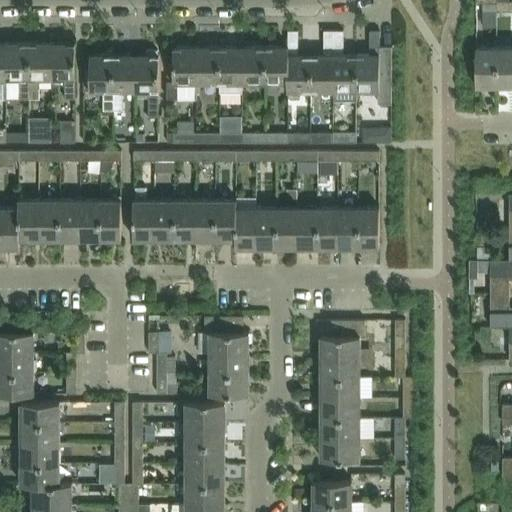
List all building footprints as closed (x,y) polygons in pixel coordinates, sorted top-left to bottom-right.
[(511,10),(511,0),(495,0),(495,2),(495,10),(511,10)] [(298,45),(298,29),(288,29),(288,45),(298,45)] [(333,45),(333,29),(323,29),(323,45),(333,45)] [(356,89),(356,53),(343,53),(343,29),(333,29),(333,45),(333,53),(333,89),(333,101),(356,101),(356,89)] [(379,45),(379,29),(369,29),(369,53),(356,53),(356,89),(377,89),(377,101),(391,101),(391,45),(379,45)] [(29,97),(29,41),(6,41),(6,77),(19,77),(19,97),(29,97)] [(52,77),(52,41),(29,41),(29,97),(39,97),(39,77),(52,77)] [(75,97),(75,41),(52,41),(52,77),(64,77),(64,97),(75,97)] [(196,97),(196,81),(196,45),(173,45),(173,53),(167,53),(167,97),(176,97),(196,97)] [(219,81),(219,45),(196,45),(196,81),(219,81)] [(242,81),(242,45),(219,45),(219,81),(219,93),(242,93),(242,81)] [(265,81),(265,45),(242,45),(242,81),(265,81)] [(287,81),(288,53),(288,45),(265,45),(265,81),(287,81)] [(496,84),(496,45),(475,45),(476,84),(496,84)] [(511,84),(511,45),(496,45),(496,84),(511,84)] [(159,116),(159,53),(147,53),(147,49),(137,49),(137,53),(136,53),(136,89),(148,89),(148,116),(159,116)] [(113,109),(113,53),(89,53),(89,61),(83,61),(83,89),(103,89),(103,109),(113,109)] [(136,89),(136,53),(113,53),(113,109),(123,109),(123,89),(136,89)] [(310,89),(310,53),(288,53),(287,81),(287,89),(310,89)] [(333,89),(333,53),(310,53),(310,89),(333,89)] [(42,100),(54,99),(52,82),(41,82),(42,100)] [(0,107),(0,121),(19,121),(19,107),(0,107)] [(378,142),(387,142),(387,129),(378,129),(378,142)] [(333,142),(333,130),(310,130),(310,131),(310,141),(310,142),(333,142)] [(333,130),(333,142),(355,142),(356,130),(333,130)] [(196,141),(196,131),(173,131),(173,141),(196,141)] [(219,141),(219,131),(196,131),(196,141),(219,141)] [(242,141),(242,131),(219,131),(219,141),(242,141)] [(265,141),(265,131),(242,131),(242,141),(265,141)] [(287,141),(287,131),(265,131),(265,141),(287,141)] [(310,131),(287,131),(287,141),(310,141),(310,131)] [(0,158),(18,159),(18,149),(0,148),(0,158)] [(38,159),(38,149),(18,149),(18,159),(38,159)] [(58,159),(59,149),(38,149),(38,159),(58,159)] [(79,159),(79,149),(59,149),(58,159),(79,159)] [(100,159),(100,149),(79,149),(79,159),(100,159)] [(121,159),(121,149),(100,149),(100,159),(121,159)] [(153,159),(153,149),(133,149),(133,159),(153,159)] [(173,159),(173,149),(153,149),(153,159),(173,159)] [(194,159),(194,149),(173,149),(173,159),(194,159)] [(214,159),(214,149),(194,149),(194,159),(214,159)] [(235,159),(235,149),(214,149),(214,159),(235,159)] [(256,159),(256,149),(235,149),(235,159),(256,159)] [(278,159),(278,149),(256,149),(256,159),(278,159)] [(298,159),(298,149),(278,149),(278,159),(298,159)] [(318,159),(318,149),(298,149),(298,159),(318,159)] [(339,159),(339,149),(318,149),(318,159),(339,159)] [(359,159),(359,149),(339,149),(339,159),(359,159)] [(379,159),(379,149),(359,149),(359,159),(379,159)] [(38,237),(38,225),(38,198),(19,198),(19,206),(19,225),(19,237),(38,237)] [(58,237),(58,225),(58,198),(38,198),(38,225),(38,237),(58,237)] [(79,237),(79,225),(79,198),(58,198),(58,225),(58,237),(79,237)] [(99,237),(99,225),(99,198),(79,198),(79,225),(79,237),(99,237)] [(121,237),(121,225),(121,198),(99,198),(99,225),(99,237),(121,237)] [(153,237),(153,225),(153,198),(133,198),(133,237),(153,237)] [(173,237),(173,225),(173,198),(153,198),(153,225),(153,237),(173,237)] [(194,237),(194,225),(194,198),(173,198),(173,225),(173,237),(194,237)] [(213,237),(214,225),(214,198),(194,198),(194,225),(194,237),(213,237)] [(235,225),(235,206),(235,198),(214,198),(214,225),(213,237),(235,237),(235,225)] [(19,237),(19,225),(19,206),(0,205),(0,244),(19,245),(19,237)] [(255,245),(255,225),(255,206),(235,206),(235,225),(235,237),(235,245),(255,245)] [(276,245),(276,206),(255,206),(255,225),(255,245),(276,245)] [(296,245),(296,206),(276,206),(276,245),(296,245)] [(317,245),(317,206),(296,206),(296,245),(317,245)] [(337,245),(337,225),(337,206),(317,206),(317,245),(337,245)] [(357,245),(357,225),(357,206),(337,206),(337,225),(337,245),(357,245)] [(379,245),(379,225),(379,206),(357,206),(357,225),(357,245),(379,245)] [(511,258),(509,258),(490,258),(490,292),(509,292),(509,278),(511,278),(511,258)] [(511,305),(509,305),(509,292),(490,292),(490,325),(509,325),(511,324),(511,305)] [(249,330),(244,330),(243,314),(204,314),(204,331),(210,331),(210,349),(249,349),(249,330)] [(360,346),(360,335),(365,335),(365,318),(326,318),(326,334),(321,334),(321,355),(371,355),(371,346),(360,346)] [(405,318),(395,318),(395,334),(405,334),(405,318)] [(0,329),(0,350),(34,351),(34,330),(0,329)] [(85,351),(85,339),(85,330),(75,330),(75,350),(77,351),(85,351)] [(159,330),(149,330),(149,351),(157,351),(159,350),(159,330)] [(405,355),(405,334),(395,334),(395,355),(405,355)] [(249,371),(249,349),(210,349),(210,371),(249,371)] [(0,370),(34,371),(34,351),(0,350),(0,370)] [(77,371),(77,351),(75,350),(67,351),(67,371),(77,371)] [(174,354),(167,354),(167,351),(159,350),(157,351),(157,371),(175,371),(174,354)] [(371,363),(371,355),(321,355),(321,375),(360,375),(360,363),(371,363)] [(405,375),(405,355),(395,355),(395,375),(403,375),(405,375)] [(0,391),(34,392),(34,371),(0,370),(0,391)] [(77,392),(77,371),(67,371),(67,392),(77,392)] [(175,371),(157,371),(157,392),(175,392),(175,371)] [(249,392),(249,371),(210,371),(210,392),(249,392)] [(359,395),(360,375),(321,375),(321,395),(359,395)] [(413,375),(405,375),(403,375),(403,394),(413,395),(413,375)] [(413,416),(413,395),(403,394),(403,415),(405,416),(413,416)] [(359,415),(359,395),(321,395),(321,415),(359,415)] [(60,420),(60,400),(21,400),(21,420),(60,420)] [(125,400),(115,400),(115,420),(125,420),(125,400)] [(143,420),(143,400),(132,400),(133,420),(143,420)] [(224,400),(185,400),(185,420),(224,420),(224,400)] [(511,402),(502,402),(502,421),(511,421),(511,402)] [(359,436),(359,415),(321,415),(321,436),(359,436)] [(405,437),(405,416),(403,415),(395,415),(395,437),(405,437)] [(60,441),(60,420),(21,420),(21,441),(60,441)] [(125,441),(125,420),(115,420),(115,441),(125,441)] [(143,441),(143,420),(133,420),(133,441),(143,441)] [(224,440),(224,420),(185,420),(185,440),(224,440)] [(359,457),(359,436),(321,436),(321,457),(359,457)] [(405,457),(405,437),(395,437),(395,457),(405,457)] [(224,462),(224,440),(185,440),(185,462),(224,462)] [(60,461),(60,441),(21,441),(21,461),(60,461)] [(125,461),(125,441),(115,441),(115,461),(125,461)] [(143,462),(143,441),(133,441),(133,462),(143,462)] [(511,474),(511,454),(502,455),(502,475),(511,474)] [(60,482),(60,461),(21,461),(21,482),(33,482),(60,482)] [(125,481),(125,461),(115,461),(115,481),(119,481),(125,481)] [(143,481),(143,462),(133,462),(133,481),(139,481),(143,481)] [(224,482),(224,462),(185,462),(185,482),(224,482)] [(312,479),(312,500),(351,500),(351,479),(312,479)] [(405,499),(404,479),(394,479),(395,499),(405,499)] [(129,501),(129,481),(125,481),(119,481),(119,502),(129,501)] [(139,501),(139,481),(133,481),(129,481),(129,501),(139,501)] [(60,483),(60,482),(33,482),(33,502),(72,502),(72,483),(60,483)] [(225,501),(224,482),(185,482),(185,501),(225,501)] [(484,492),(484,498),(484,502),(495,502),(495,491),(484,492)] [(404,511),(405,499),(395,499),(394,511),(404,511)] [(351,511),(351,500),(312,500),(312,511),(351,511)] [(128,511),(129,501),(119,502),(118,511),(128,511)] [(138,511),(139,501),(129,501),(128,511),(138,511)] [(224,511),(225,502),(225,501),(185,501),(185,511),(224,511)] [(71,511),(72,502),(33,502),(32,511),(71,511)]
